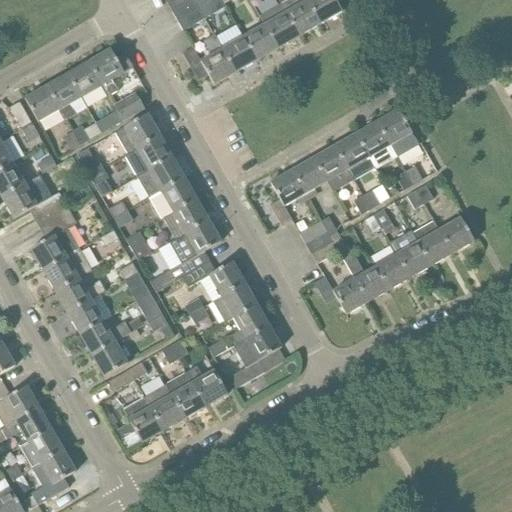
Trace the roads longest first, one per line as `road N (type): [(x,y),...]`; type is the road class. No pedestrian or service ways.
road 1 (residential): [(330,382),(121,14)]
road 2 (residential): [(133,496),(0,264)]
road 3 (residential): [(133,496),(330,382)]
road 4 (residential): [(330,382),(511,300)]
road 5 (residential): [(0,82),(121,14)]
